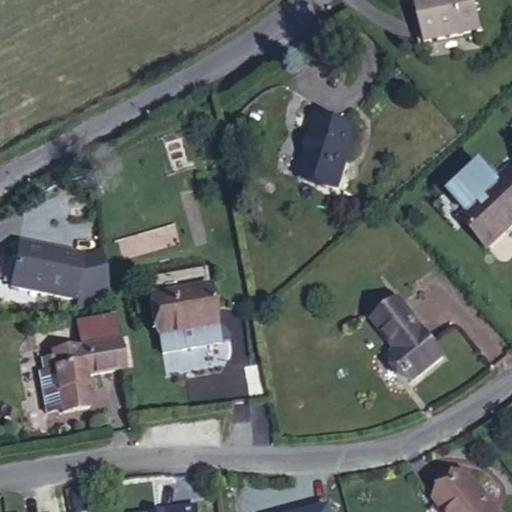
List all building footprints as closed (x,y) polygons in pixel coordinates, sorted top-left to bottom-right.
[(502,0),(441,0),(447,30),(506,16),(502,0)] [(367,126),(326,111),(304,166),(346,182),(367,126)] [(501,183),(511,173),(511,164),(497,179),(501,183)] [(511,173),(501,183),(508,191),(475,221),(498,247),(511,234),(511,173)] [(121,258),(178,241),(172,222),(116,238),(121,258)] [(5,287),(100,300),(107,250),(12,237),(5,287)] [(159,295),(168,335),(230,321),(220,281),(159,295)] [(421,382),(453,354),(406,302),(382,323),(410,354),(403,361),(421,382)] [(172,351),(234,337),(230,321),(168,335),(172,351)] [(84,330),(88,352),(125,343),(121,322),(84,330)] [(88,352),(92,381),(131,372),(125,343),(88,352)] [(56,372),(61,415),(96,411),(92,381),(88,352),(54,357),(54,360),(56,372)] [(54,360),(43,362),(44,373),(56,372),(54,360)] [(46,414),(61,412),(56,372),(44,373),(41,374),(46,414)] [(473,477),(444,504),(451,511),(497,511),(491,505),(495,500),(473,477)] [(491,505),(497,511),(506,511),(495,500),(491,505)]
